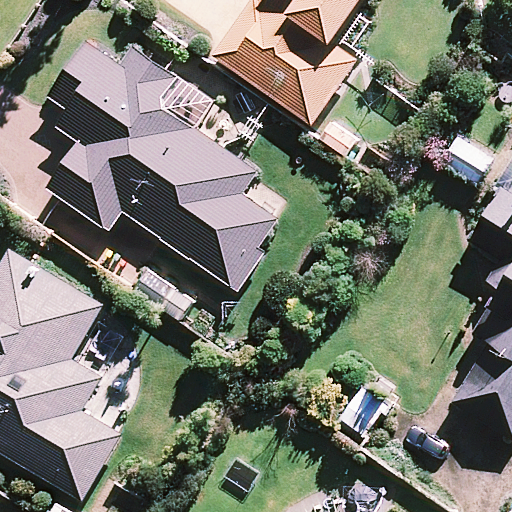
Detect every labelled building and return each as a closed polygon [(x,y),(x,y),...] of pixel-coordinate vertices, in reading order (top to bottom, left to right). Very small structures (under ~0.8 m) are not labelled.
[(225,67),(324,133),(366,72),(346,58),(385,0),(274,0),(270,7),(267,5),(225,67)] [(132,220),(247,298),(274,260),(270,258),(289,230),(253,205),(269,182),(172,116),(191,89),(143,57),(130,76),(97,53),(60,107),(82,121),(70,139),(92,154),(60,200),(119,240),(132,220)] [(494,158),(464,142),(450,167),(480,184),(494,158)] [(462,413),(511,443),(511,196),(478,250),(511,271),(498,292),(511,300),(484,343),(500,353),(462,413)] [(0,454),(92,509),(131,444),(94,422),(115,387),(83,368),(115,315),(21,259),(0,293),(0,454)]
